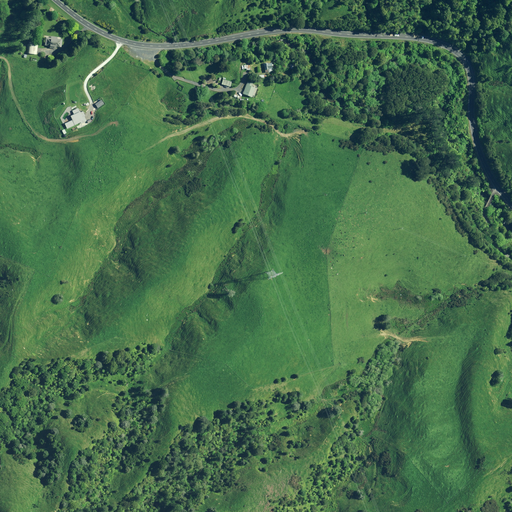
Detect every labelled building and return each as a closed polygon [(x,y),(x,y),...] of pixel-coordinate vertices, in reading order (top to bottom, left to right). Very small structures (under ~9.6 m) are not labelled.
[(58,38),(58,37),(51,36),(51,37),(46,36),(45,45),(50,45),(50,47),(56,48),(56,46),(61,47),(61,43),(62,43),(62,39),(58,38)] [(38,45),(30,44),(30,48),(28,48),(28,53),(36,54),(38,45)] [(253,84),(247,81),(242,94),(243,94),(242,96),(246,98),(247,95),(251,97),(255,88),(252,87),(253,84)] [(103,104),(101,100),(95,104),(97,108),(103,104)] [(67,129),(80,122),(81,124),(76,126),(78,129),(87,124),(86,122),(87,121),(82,112),(80,113),(78,108),(72,111),(74,114),(70,116),(72,120),(64,124),(67,129)]
